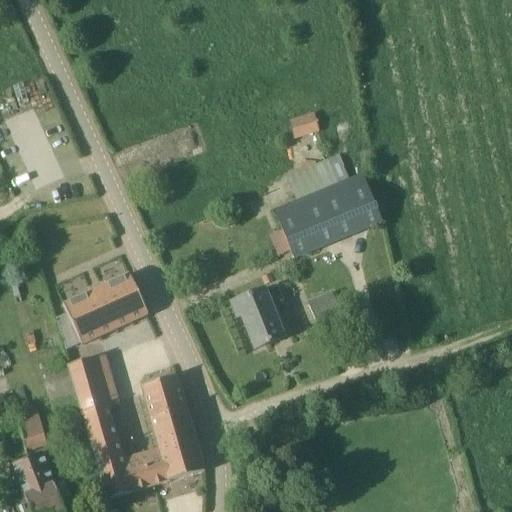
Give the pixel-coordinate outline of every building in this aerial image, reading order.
[(315,114),(289,122),(295,141),(320,133),(315,114)] [(294,261),(354,236),(383,224),(363,175),(274,212),(294,261)] [(64,309),(81,350),(129,330),(147,322),(130,281),(111,289),(64,309)] [(255,351),(287,339),(273,305),(284,301),(279,289),(268,293),(267,290),(232,305),(238,319),(242,318),(255,351)] [(330,294),(307,304),(318,329),(341,319),(330,294)] [(80,413),(67,370),(65,370),(61,359),(41,365),(44,376),(47,375),(49,383),(45,384),(56,420),(80,413)] [(100,481),(106,501),(205,472),(183,397),(177,378),(138,389),(144,409),(159,458),(127,468),(109,408),(105,409),(104,406),(91,362),(67,370),(80,413),(100,481)] [(0,469),(49,455),(37,413),(0,423),(0,469)] [(64,511),(45,457),(8,469),(10,475),(14,474),(26,511),(24,511),(64,511)]
